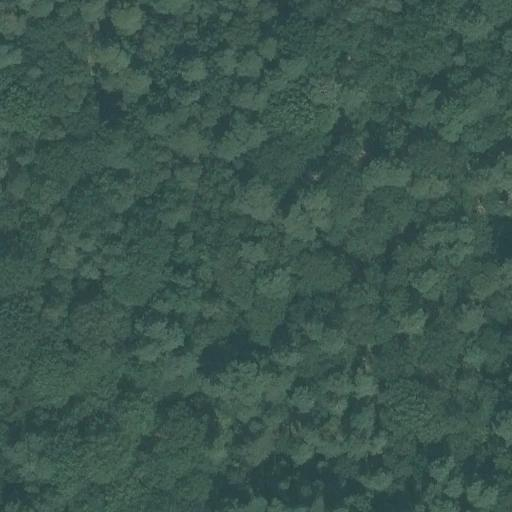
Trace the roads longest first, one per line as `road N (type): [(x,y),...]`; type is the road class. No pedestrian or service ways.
road 1 (track): [(354,0),(263,117),(232,183),(124,511)]
road 2 (track): [(330,29),(511,142)]
